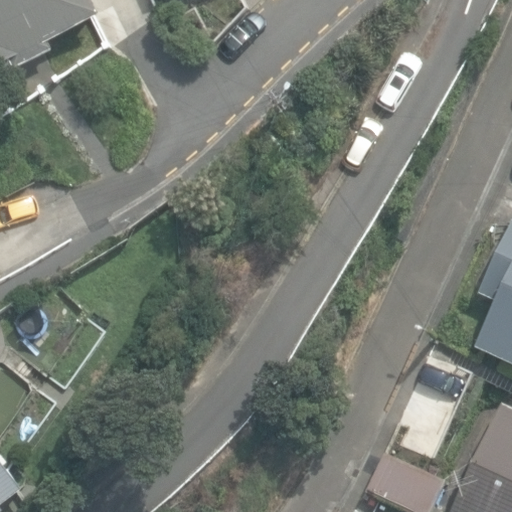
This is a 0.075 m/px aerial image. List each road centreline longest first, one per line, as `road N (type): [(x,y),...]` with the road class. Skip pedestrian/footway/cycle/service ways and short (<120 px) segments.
road 1 (residential): [(112,511),(230,400),(285,325),(465,0)]
road 2 (residential): [(511,77),(307,511)]
